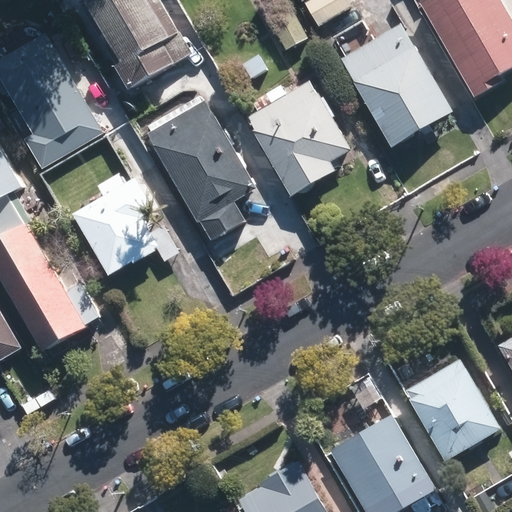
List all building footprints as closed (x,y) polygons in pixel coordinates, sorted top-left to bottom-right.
[(163,25),(149,0),(87,0),(115,53),(105,58),(119,87),(189,50),(173,20),(163,25)] [(293,0),(262,0),(287,45),(311,33),(293,0)] [(511,5),(509,0),(428,0),(480,93),(505,79),(500,70),(511,63),(511,5)] [(458,108),(406,17),(337,56),(388,147),(458,108)] [(43,169),(103,133),(43,35),(0,60),(0,80),(32,134),(24,138),(43,169)] [(352,149),(314,79),(247,116),(289,194),(334,170),(330,162),(352,149)] [(202,100),(146,132),(210,240),(244,220),(233,201),(254,189),(202,100)] [(0,198),(21,187),(0,148),(0,198)] [(104,197),(74,215),(109,276),(169,241),(134,180),(124,186),(119,176),(98,187),(104,197)] [(86,327),(25,222),(0,236),(0,282),(41,353),(86,327)] [(0,351),(12,346),(0,322),(0,351)] [(511,336),(500,342),(511,364),(511,336)] [(460,360),(406,392),(447,461),(501,430),(460,360)] [(371,376),(348,389),(361,410),(383,397),(371,376)] [(391,416),(331,450),(366,511),(400,511),(435,493),(391,416)] [(313,511),(281,449),(254,463),(262,477),(229,494),(237,511),(313,511)]
